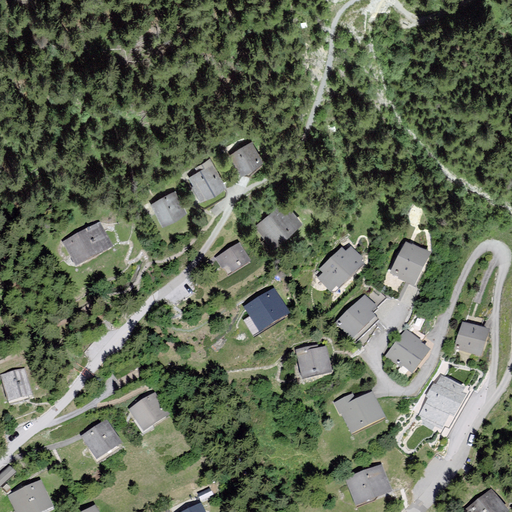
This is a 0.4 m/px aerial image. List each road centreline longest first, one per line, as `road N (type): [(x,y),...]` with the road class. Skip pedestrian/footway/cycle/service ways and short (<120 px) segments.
road 1 (residential): [(0,464),(188,271),(239,194)]
road 2 (residential): [(511,372),(422,511)]
